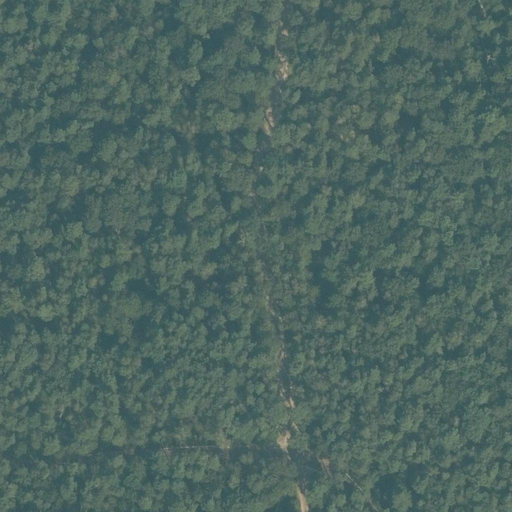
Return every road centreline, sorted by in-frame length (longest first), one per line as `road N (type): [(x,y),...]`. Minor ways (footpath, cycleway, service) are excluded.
road 1 (track): [(292,452),(261,175),(279,0)]
road 2 (track): [(0,467),(292,452)]
